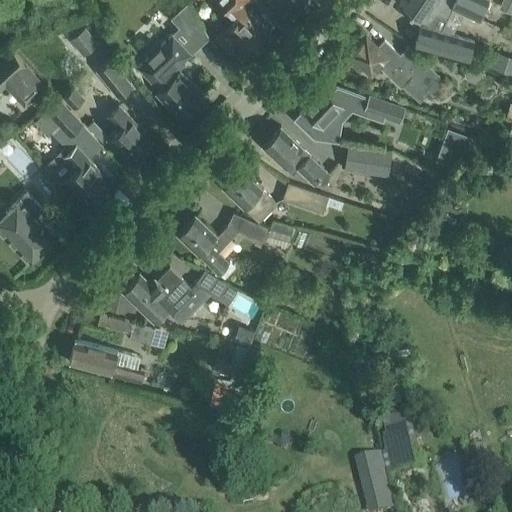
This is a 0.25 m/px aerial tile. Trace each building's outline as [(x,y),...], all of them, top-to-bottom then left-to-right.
[(261,16),(248,2),(247,1),(248,0),(219,0),(234,15),(223,26),(225,27),(216,36),(228,49),(237,40),(247,51),(270,30),(259,18),(261,16)] [(400,0),(399,2),(429,23),(436,12),(445,17),(450,5),(479,19),(488,0),(400,0)] [(188,1),(183,6),(172,16),(180,25),(186,31),(199,19),(188,1)] [(475,40),(421,25),(415,44),(469,60),(475,40)] [(79,46),(91,36),(84,26),(71,36),(79,46)] [(172,32),(138,64),(159,87),(155,91),(169,106),(171,103),(181,114),(201,95),(178,70),(177,70),(176,71),(174,68),(179,63),(180,63),(185,59),(184,58),(190,53),(191,52),(173,33),(172,32)] [(442,79),(421,59),(407,45),(399,53),(384,39),(377,47),(366,36),(351,52),(371,71),(379,63),(420,102),(442,79)] [(13,53),(0,64),(0,89),(5,85),(22,105),(43,87),(13,53)] [(96,70),(119,97),(134,84),(111,55),(107,58),(104,54),(93,63),(98,69),(96,70)] [(382,119),(384,116),(400,121),(405,105),(369,92),(368,96),(337,85),(330,91),(322,83),(320,85),(319,85),(315,89),(316,89),(313,92),(313,91),(302,103),(300,105),(323,126),(335,113),(340,118),(340,120),(341,121),(341,119),(352,108),(382,119)] [(74,108),(85,97),(74,84),(62,95),(74,108)] [(70,136),(83,120),(58,94),(44,108),(70,136)] [(118,127),(109,136),(132,160),(152,142),(141,130),(143,128),(118,102),(106,114),(118,127)] [(297,167),(313,183),(316,179),(322,184),(327,182),(329,172),(326,169),(327,168),(310,152),(309,152),(303,147),(304,145),(281,123),(261,144),(285,167),(286,166),(292,172),(297,167)] [(100,126),(94,132),(102,140),(108,134),(100,126)] [(437,159),(452,164),(474,137),(448,128),(437,159)] [(75,143),(48,169),(61,183),(67,177),(89,201),(109,182),(98,171),(100,168),(75,143)] [(388,174),(392,150),(368,146),(364,170),(388,174)] [(276,201),(241,167),(223,186),(258,220),(276,201)] [(321,211),(324,203),(340,209),(343,200),(327,194),(287,181),(281,198),(321,211)] [(26,191),(6,211),(0,216),(0,227),(29,258),(54,234),(37,216),(44,209),(26,191)] [(234,211),(227,224),(238,230),(263,241),(264,239),(266,234),(269,228),(252,219),(234,211)] [(195,214),(177,232),(192,246),(199,253),(199,252),(219,271),(229,260),(219,250),(232,235),(224,227),(217,234),(195,214)] [(266,234),(264,239),(287,245),(295,225),(273,219),(269,228),(266,234)] [(140,271),(122,289),(154,320),(167,307),(171,311),(179,319),(209,288),(197,280),(198,279),(197,279),(190,286),(169,266),(157,279),(155,277),(150,281),(140,271)] [(198,279),(197,280),(209,288),(213,290),(226,299),(234,288),(226,284),(205,269),(198,279)] [(129,313),(136,307),(120,291),(105,307),(129,313)] [(154,329),(155,326),(101,311),(98,322),(131,331),(130,335),(162,344),(165,333),(154,329)] [(239,325),(233,340),(248,346),(254,331),(239,325)] [(69,361),(126,376),(142,380),(144,371),(136,369),(139,355),(75,338),(69,361)] [(218,376),(211,405),(233,410),(240,382),(248,346),(236,343),(231,362),(234,362),(232,372),(231,374),(230,379),(218,376)] [(220,358),(216,370),(231,374),(232,372),(234,362),(231,362),(220,358)] [(386,474),(422,466),(408,413),(381,419),(386,438),(381,439),(384,454),(381,454),(386,473),(386,474)] [(472,483),(493,477),(486,447),(465,452),(472,483)] [(386,473),(361,480),(365,495),(389,488),(386,474),(386,473)]
